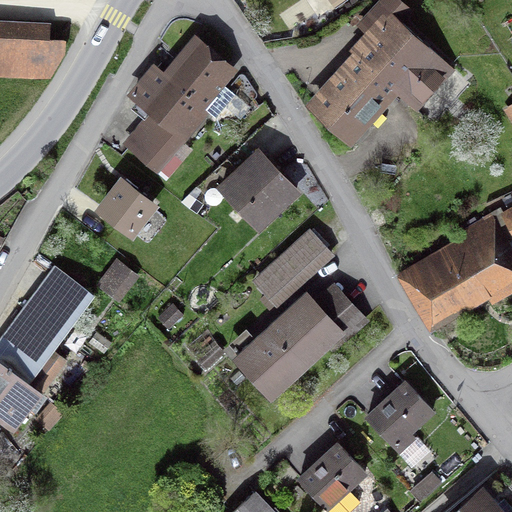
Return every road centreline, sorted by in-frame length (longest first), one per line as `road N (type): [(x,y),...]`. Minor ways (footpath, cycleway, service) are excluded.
road 1 (residential): [(472,401),(400,306),(275,84),(208,0)]
road 2 (residential): [(0,282),(167,0)]
road 3 (tertiary): [(0,179),(70,97),(126,0)]
